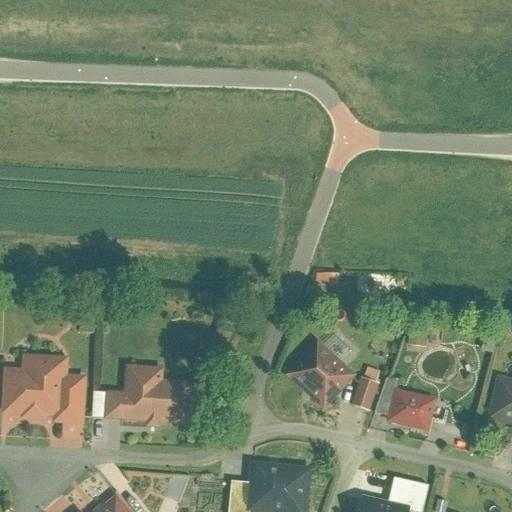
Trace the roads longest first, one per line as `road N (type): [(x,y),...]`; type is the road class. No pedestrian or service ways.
road 1 (residential): [(0,70),(300,82),(318,88),(362,146)]
road 2 (residential): [(362,146),(342,161),(258,383),(258,435)]
road 3 (residential): [(258,435),(202,462),(0,455)]
road 4 (residential): [(511,484),(280,432),(258,435)]
road 5 (residential): [(511,150),(362,146)]
